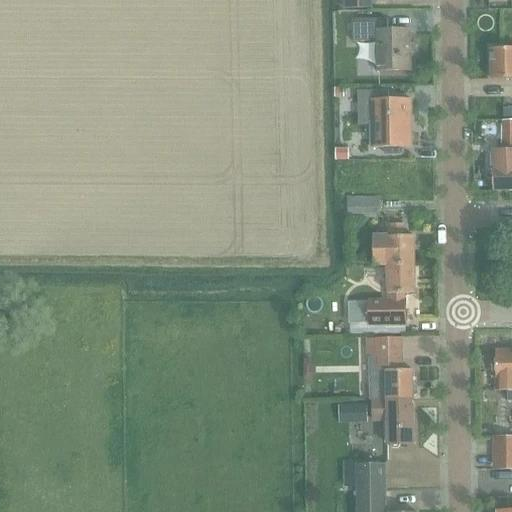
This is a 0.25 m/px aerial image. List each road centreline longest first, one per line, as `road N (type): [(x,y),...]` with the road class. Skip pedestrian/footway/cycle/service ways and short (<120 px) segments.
road 1 (residential): [(455,219),(450,0)]
road 2 (residential): [(460,511),(457,312)]
